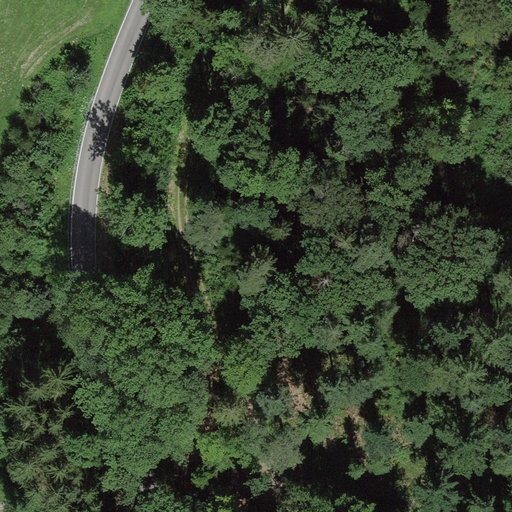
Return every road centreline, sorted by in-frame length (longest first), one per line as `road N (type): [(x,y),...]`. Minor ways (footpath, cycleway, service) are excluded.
road 1 (track): [(277,0),(204,125),(208,233),(292,511)]
road 2 (tertiary): [(160,511),(89,322),(84,213),(104,111),(149,0)]
